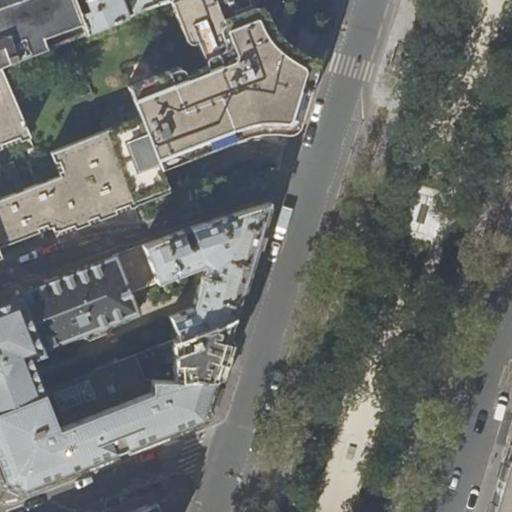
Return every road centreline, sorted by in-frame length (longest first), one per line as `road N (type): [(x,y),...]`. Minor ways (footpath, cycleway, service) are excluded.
road 1 (residential): [(0,277),(113,232),(143,232),(272,191),(312,203)]
road 2 (tertiary): [(312,203),(241,431)]
road 3 (residential): [(241,431),(35,511)]
road 4 (tertiary): [(447,511),(511,301)]
road 5 (tertiary): [(373,0),(312,203)]
